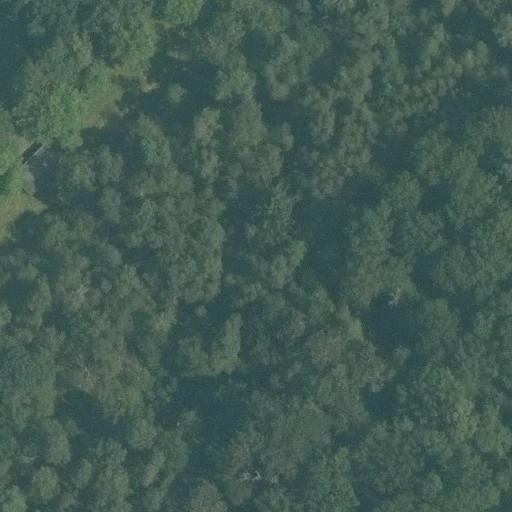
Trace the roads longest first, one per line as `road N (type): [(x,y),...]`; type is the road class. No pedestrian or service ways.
road 1 (unknown): [(511,105),(378,195),(327,240),(231,366),(173,511)]
road 2 (unclassified): [(0,158),(158,0)]
